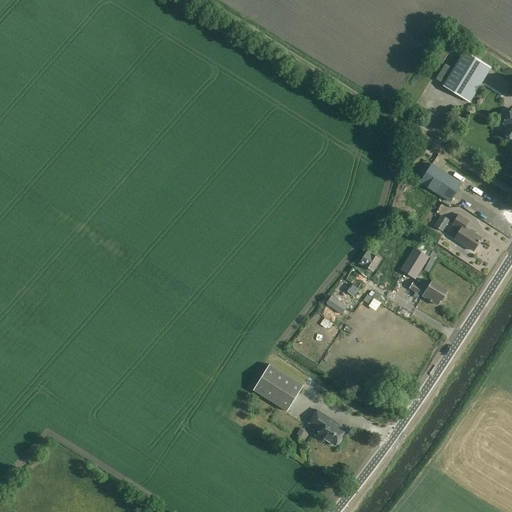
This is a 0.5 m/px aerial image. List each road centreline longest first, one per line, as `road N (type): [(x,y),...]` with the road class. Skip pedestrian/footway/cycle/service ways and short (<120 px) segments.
road 1 (track): [(511,191),(197,0)]
road 2 (tertiary): [(336,511),(511,255)]
